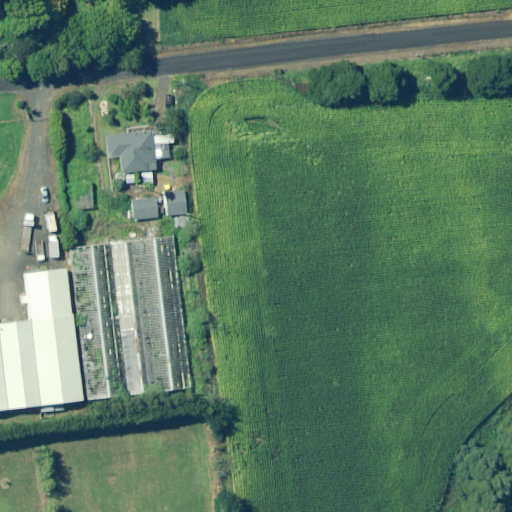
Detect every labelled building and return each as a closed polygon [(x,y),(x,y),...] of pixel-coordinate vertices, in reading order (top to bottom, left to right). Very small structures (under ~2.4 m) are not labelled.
[(150,131),(103,134),(104,158),(117,157),(118,173),(154,171),(153,160),(170,159),(169,139),(151,140),(150,131)] [(92,184),(73,184),(74,209),(93,208),(92,184)] [(184,190),(161,191),(163,215),(185,214),(184,190)] [(156,215),(154,195),(129,197),(131,218),(156,215)] [(90,388),(193,375),(175,229),(72,241),(90,388)] [(0,404),(85,395),(75,308),(0,316),(0,404)]
